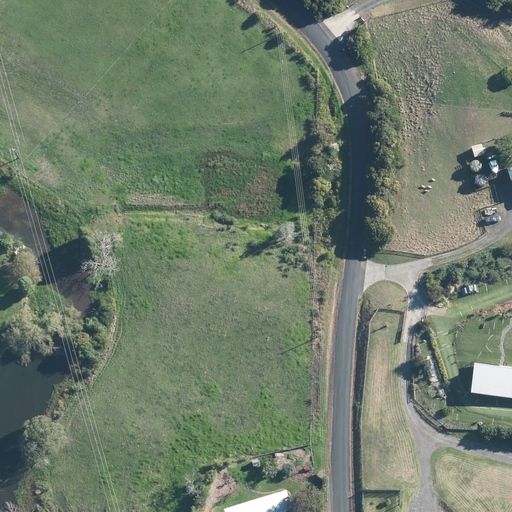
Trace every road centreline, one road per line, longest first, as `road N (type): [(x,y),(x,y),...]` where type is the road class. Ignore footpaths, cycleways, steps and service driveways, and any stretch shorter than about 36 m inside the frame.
road 1 (unclassified): [(262,0),(346,81),(360,135),(351,511)]
road 2 (unknown): [(405,311),(396,394),(412,434),(511,456)]
